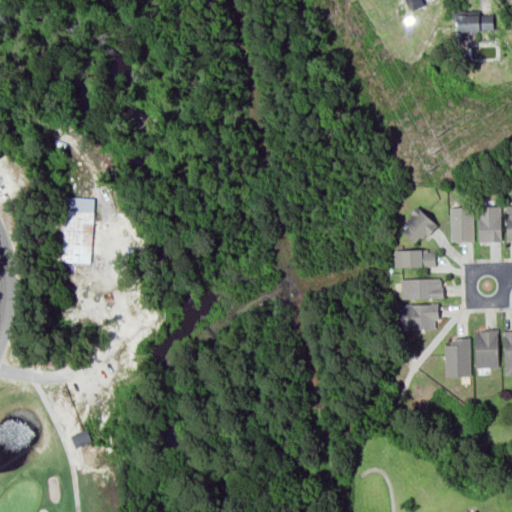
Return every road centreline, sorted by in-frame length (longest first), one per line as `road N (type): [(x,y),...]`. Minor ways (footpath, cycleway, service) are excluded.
road 1 (residential): [(0,346),(15,296),(14,259),(0,219)]
road 2 (residential): [(511,267),(479,267),(468,286),(472,297),(490,302),(511,278)]
